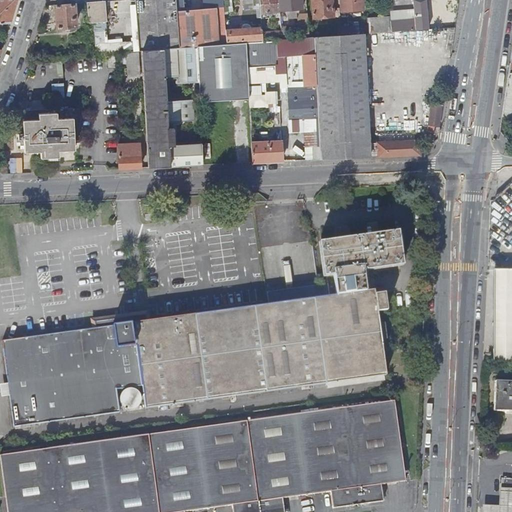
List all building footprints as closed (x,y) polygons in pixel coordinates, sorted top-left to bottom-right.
[(0,0),(0,23),(2,24),(9,24),(15,0),(0,0)] [(134,0),(139,51),(141,51),(179,48),(176,11),(175,0),(134,0)] [(259,0),(261,19),(280,18),(278,0),(259,0)] [(278,0),(280,18),(282,40),(309,38),(307,14),(299,14),(297,19),(298,30),(284,31),(282,11),(286,10),(286,16),(287,16),(288,18),(291,18),(291,15),(296,15),(295,10),(302,9),(301,0),(278,0)] [(311,0),(313,19),(333,17),(331,0),(311,0)] [(340,0),(341,12),(363,10),(362,0),(340,0)] [(414,20),(390,21),(391,31),(416,29),(416,30),(429,29),(428,16),(426,0),(419,0),(413,0),(414,20)] [(87,2),(89,22),(106,21),(105,1),(87,2)] [(55,5),(56,28),(75,27),(74,4),(55,5)] [(176,11),(179,48),(196,46),(219,45),(216,7),(176,11)] [(428,16),(429,29),(445,28),(444,15),(428,16)] [(367,18),(369,33),(391,32),(391,31),(390,21),(390,16),(367,18)] [(225,30),(226,44),(234,44),(233,42),(263,40),(262,28),(251,29),(250,28),(250,27),(249,26),(249,25),(248,25),(247,25),(246,24),(245,25),(244,25),(243,25),(242,26),(241,27),(241,28),(241,29),(225,30)] [(264,33),(264,40),(280,39),(279,31),(264,33)] [(313,38),(319,160),(369,157),(418,155),(418,144),(414,141),(368,143),(363,34),(347,35),(337,36),(335,36),(326,37),(313,38)] [(275,40),(277,66),(278,65),(279,82),(280,86),(285,86),(285,87),(287,87),(289,132),(310,131),(311,139),(309,139),(309,147),(310,160),(319,160),(313,38),(309,38),(282,40),(275,40)] [(246,43),(247,68),(277,66),(275,40),(263,41),(246,43)] [(196,46),(198,82),(199,102),(249,100),(248,97),(248,84),(247,68),(246,43),(234,44),(226,44),(219,45),(196,46)] [(141,51),(148,168),(179,166),(202,165),(202,144),(174,146),(173,128),(167,129),(166,122),(193,121),(191,83),(198,82),(196,46),(179,48),(141,51)] [(511,48),(502,117),(511,118),(511,48)] [(127,62),(128,75),(140,75),(139,51),(126,52),(127,62)] [(118,52),(118,63),(127,62),(126,52),(118,52)] [(247,68),(248,84),(278,82),(277,66),(247,68)] [(191,83),(193,121),(200,120),(199,102),(198,82),(191,83)] [(248,97),(249,100),(249,108),(265,107),(264,96),(248,97)] [(431,105),(428,125),(437,126),(441,107),(431,105)] [(19,120),(19,123),(15,123),(16,145),(20,145),(20,148),(24,148),(24,152),(29,151),(29,154),(35,153),(35,151),(39,151),(40,157),(58,156),(58,150),(62,150),(63,152),(69,152),(69,150),(74,149),(72,108),(30,110),(30,107),(26,107),(26,110),(22,110),(22,120),(19,120)] [(289,132),(290,148),(309,147),(309,139),(311,139),(310,131),(289,132)] [(251,142),(252,163),(266,162),(281,161),(280,141),(251,142)] [(118,145),(119,169),(133,169),(141,168),(140,144),(118,145)] [(327,276),(330,297),(372,290),(370,271),(403,266),(398,231),(318,242),(323,277),(327,276)] [(511,269),(495,270),(496,362),(511,362),(511,269)] [(308,297),(308,288),(287,288),(287,294),(295,294),(295,298),(308,297)] [(320,298),(151,320),(150,311),(89,319),(91,329),(84,330),(18,339),(4,341),(15,426),(121,413),(120,405),(122,405),(124,407),(125,408),(126,409),(127,410),(128,410),(129,410),(130,410),(132,410),(133,410),(134,410),(136,409),(137,408),(138,407),(140,406),(141,405),(141,404),(141,402),(142,401),(142,400),(142,399),(142,398),(141,397),(141,396),(141,395),(140,394),(139,393),(138,392),(137,391),(136,391),(134,390),(133,390),(132,390),(130,390),(129,390),(128,391),(126,391),(125,393),(124,394),(123,395),(122,396),(122,397),(122,398),(118,399),(117,388),(143,386),(146,409),(386,375),(377,313),(387,311),(384,294),(375,295),(374,290),(372,290),(330,297),(320,298)] [(511,381),(498,381),(496,405),(499,405),(499,411),(511,411),(511,381)] [(329,449),(339,478),(345,494),(348,507),(384,501),(382,485),(407,481),(395,401),(315,413),(329,449)] [(315,413),(0,457),(7,511),(191,511),(234,506),(234,511),(285,511),(284,499),(333,492),(335,509),(348,507),(345,494),(339,478),(329,449),(315,413)] [(511,477),(504,477),(503,487),(503,489),(511,490),(511,477)] [(480,511),(511,511),(511,490),(503,489),(503,487),(499,487),(497,504),(481,503),(480,511)]
